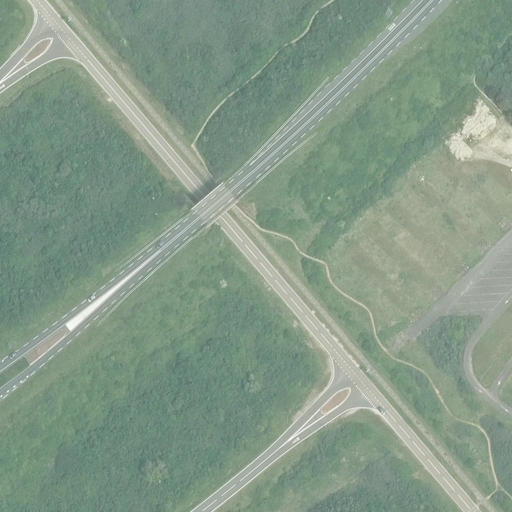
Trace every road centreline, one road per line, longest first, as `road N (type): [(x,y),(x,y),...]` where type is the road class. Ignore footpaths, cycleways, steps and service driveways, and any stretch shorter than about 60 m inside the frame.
road 1 (unclassified): [(354,372),(69,38)]
road 2 (primary): [(127,277),(430,0)]
road 3 (primary): [(0,390),(127,277)]
road 4 (unclassified): [(472,511),(367,387)]
road 5 (primary): [(127,277),(0,365)]
